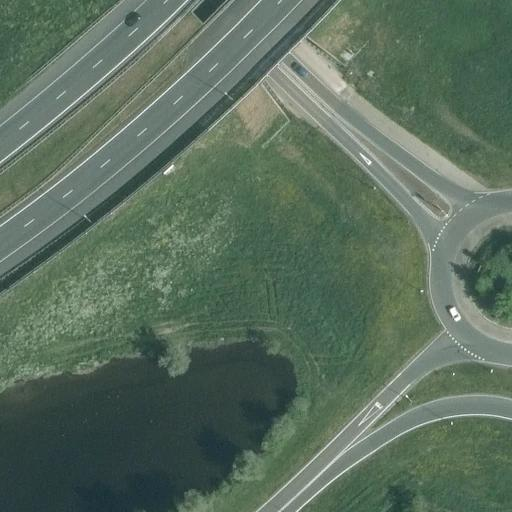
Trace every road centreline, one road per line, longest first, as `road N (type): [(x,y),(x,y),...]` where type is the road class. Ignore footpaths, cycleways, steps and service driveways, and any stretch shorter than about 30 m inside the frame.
road 1 (motorway): [(0,242),(64,196),(281,0)]
road 2 (primary): [(461,230),(220,0)]
road 3 (motorway): [(171,0),(0,145)]
road 4 (motorway): [(317,465),(448,407),(511,411)]
road 5 (motorway): [(317,465),(460,332)]
